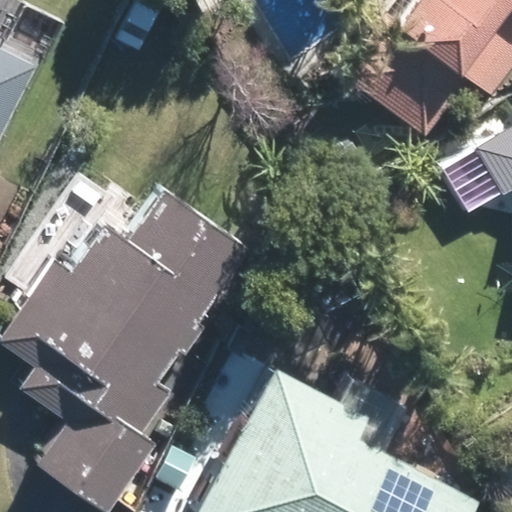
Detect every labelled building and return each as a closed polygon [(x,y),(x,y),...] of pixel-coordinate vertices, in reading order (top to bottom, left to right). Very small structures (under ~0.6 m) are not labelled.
[(511,0),(394,0),(344,68),(417,123),(459,66),(484,84),(511,46),(511,0)] [(0,89),(14,61),(0,54),(0,89)] [(511,112),(468,139),(496,185),(507,179),(511,180),(511,112)] [(134,375),(231,246),(158,191),(120,240),(101,226),(71,266),(60,258),(7,329),(35,350),(16,375),(66,413),(35,455),(79,488),(153,389),(134,375)] [(343,413),(259,369),(185,509),(191,511),(428,511),(443,485),(335,428),(343,413)]
